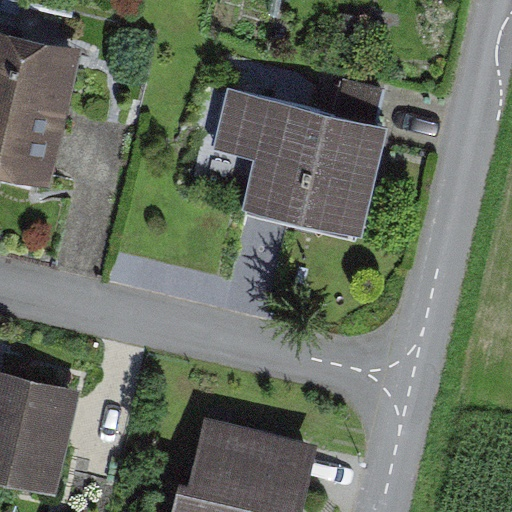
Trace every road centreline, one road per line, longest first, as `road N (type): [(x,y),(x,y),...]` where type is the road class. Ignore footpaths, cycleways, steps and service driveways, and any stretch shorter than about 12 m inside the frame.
road 1 (residential): [(410,394),(0,290)]
road 2 (residential): [(504,0),(410,394)]
road 3 (residential): [(410,394),(385,511)]
